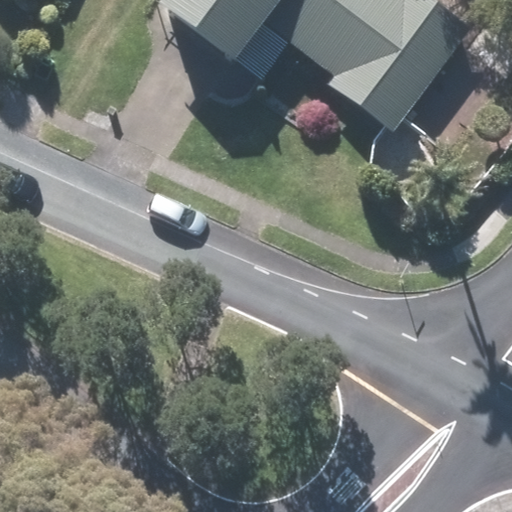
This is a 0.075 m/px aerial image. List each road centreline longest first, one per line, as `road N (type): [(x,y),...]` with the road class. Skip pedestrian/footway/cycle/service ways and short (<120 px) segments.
road 1 (tertiary): [(0,167),(431,366)]
road 2 (tertiary): [(189,511),(0,357)]
road 3 (residential): [(302,511),(431,366)]
road 4 (residential): [(431,366),(511,273)]
